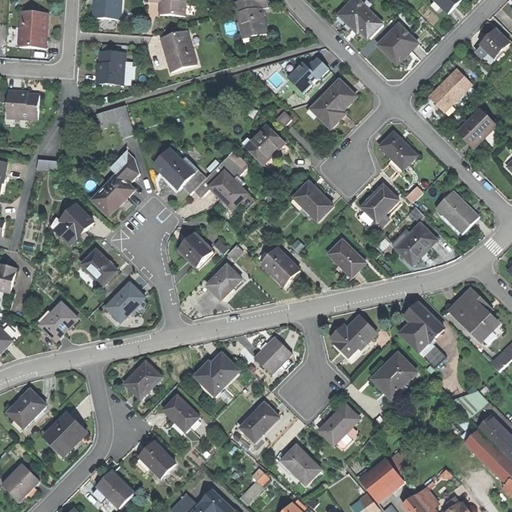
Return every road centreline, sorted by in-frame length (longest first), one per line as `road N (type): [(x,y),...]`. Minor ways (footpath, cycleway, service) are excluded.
road 1 (residential): [(68,71),(65,107),(32,166),(14,247)]
road 2 (residential): [(42,511),(103,443),(91,355)]
road 3 (residential): [(475,264),(307,311)]
road 4 (residential): [(511,219),(396,103)]
road 5 (residential): [(396,103),(293,0)]
road 6 (residential): [(396,103),(496,0)]
road 7 (residential): [(307,311),(175,337)]
